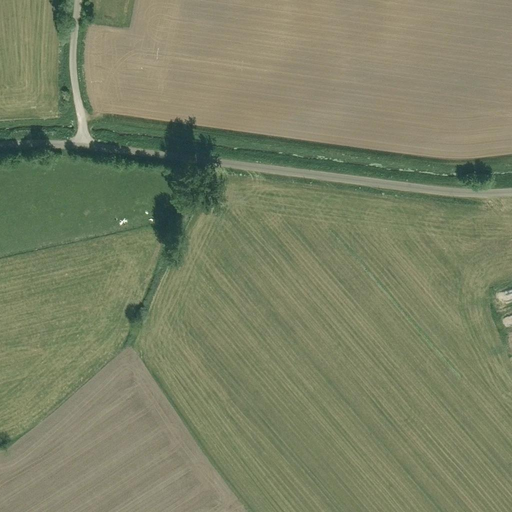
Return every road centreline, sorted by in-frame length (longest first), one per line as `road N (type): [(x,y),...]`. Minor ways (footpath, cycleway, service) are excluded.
road 1 (residential): [(87,142),(428,191),(511,195)]
road 2 (residential): [(78,0),(74,78),(87,142)]
